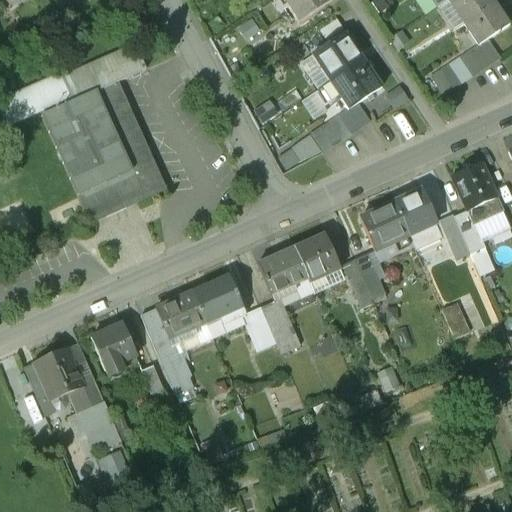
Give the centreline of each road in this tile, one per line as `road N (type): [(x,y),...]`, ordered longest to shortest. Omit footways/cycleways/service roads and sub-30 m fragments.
road 1 (residential): [(283,216),(0,343)]
road 2 (residential): [(164,0),(283,216)]
road 3 (residential): [(447,143),(283,216)]
road 4 (residential): [(352,0),(447,143)]
